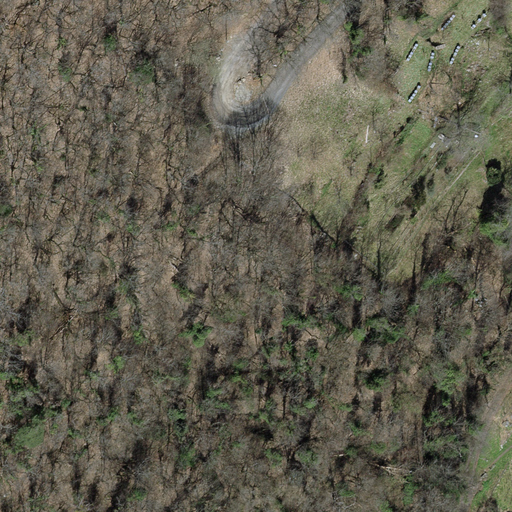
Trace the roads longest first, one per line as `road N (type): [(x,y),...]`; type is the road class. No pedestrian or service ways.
road 1 (track): [(246,115),(277,94),(358,0)]
road 2 (track): [(280,0),(224,74),(220,88),(246,115)]
road 3 (track): [(511,368),(483,425),(467,489)]
